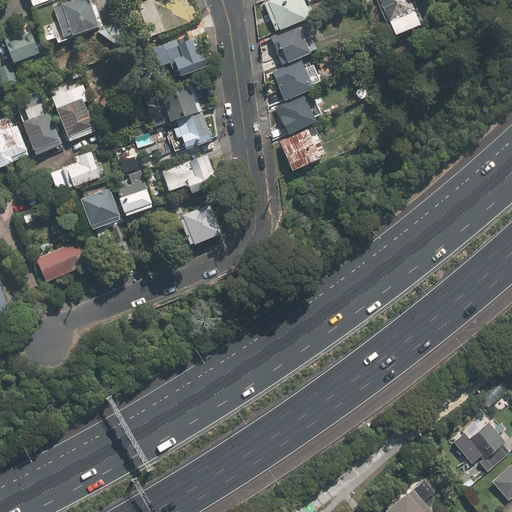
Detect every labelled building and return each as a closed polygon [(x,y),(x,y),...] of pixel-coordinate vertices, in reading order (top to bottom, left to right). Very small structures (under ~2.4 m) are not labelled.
[(84,0),(79,0),(56,9),(67,39),(120,19),(112,0),(107,0),(101,2),(102,5),(97,7),(99,12),(90,16),(84,0)] [(147,0),(133,6),(146,40),(197,21),(189,0),(147,0)] [(314,0),(275,0),(267,4),(279,33),(308,20),(314,18),(309,6),(316,3),(314,0)] [(415,0),(383,0),(399,37),(427,25),(415,0)] [(308,20),(273,37),(274,40),(285,64),(320,47),(309,23),(308,20)] [(17,62),(42,54),(34,28),(9,38),(17,62)] [(174,78),(201,67),(196,56),(192,58),(184,39),(173,44),(171,37),(133,52),(139,65),(165,54),(174,78)] [(303,59),(274,71),(287,101),(318,88),(316,85),(323,82),(316,65),(307,69),(303,59)] [(82,86),(55,96),(66,126),(61,128),(67,142),(99,130),(82,86)] [(158,126),(175,120),(177,120),(206,110),(200,93),(188,97),(184,87),(166,93),(167,97),(150,103),(158,126)] [(287,101),(276,107),(291,135),(320,119),(308,96),(290,106),(287,101)] [(33,117),(24,120),(39,156),(64,146),(45,100),(29,107),(33,117)] [(206,110),(177,120),(179,127),(175,128),(178,138),(184,136),(186,143),(213,134),(206,110)] [(11,117),(0,121),(0,160),(3,168),(17,162),(14,156),(30,149),(20,125),(15,127),(11,117)] [(316,125),(282,141),(283,142),(297,171),(324,158),(323,156),(329,153),(317,127),(316,125)] [(102,177),(91,150),(77,156),(80,161),(51,173),(58,190),(74,184),(76,188),(102,177)] [(194,161),(165,170),(166,173),(172,192),(191,186),(189,179),(198,175),(195,164),(194,161)] [(145,178),(118,188),(128,214),(154,204),(145,178)] [(123,220),(111,187),(83,198),(96,230),(123,220)] [(210,206),(183,218),(194,244),(197,242),(198,244),(222,234),(210,206)] [(77,239),(38,258),(40,262),(49,281),(88,262),(79,243),(77,239)] [(0,273),(0,320),(17,313),(0,273)] [(486,460),(507,441),(490,421),(469,440),(486,460)] [(511,463),(494,478),(511,499),(511,498),(511,463)] [(415,488),(388,509),(390,511),(432,511),(433,511),(415,488)]
